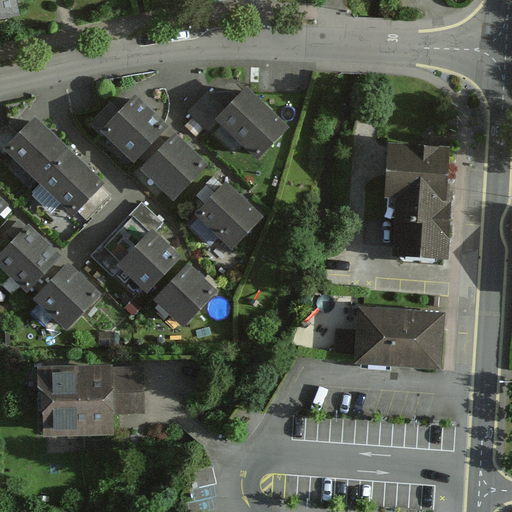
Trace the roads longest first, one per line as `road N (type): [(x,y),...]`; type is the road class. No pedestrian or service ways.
road 1 (tertiary): [(504,51),(478,490)]
road 2 (residential): [(271,47),(0,87)]
road 3 (residential): [(504,51),(271,47)]
